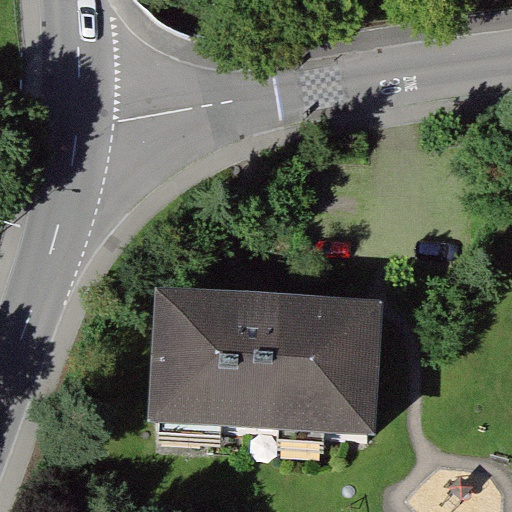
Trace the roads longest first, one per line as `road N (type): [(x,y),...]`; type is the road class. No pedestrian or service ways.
road 1 (residential): [(511,60),(79,127)]
road 2 (tertiary): [(0,401),(67,203),(79,127)]
road 3 (tertiary): [(79,127),(75,0)]
